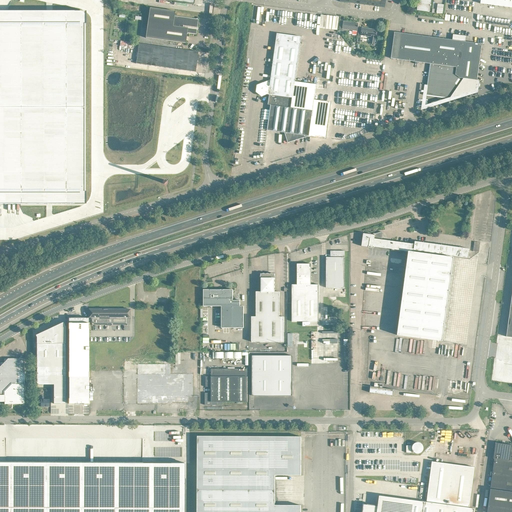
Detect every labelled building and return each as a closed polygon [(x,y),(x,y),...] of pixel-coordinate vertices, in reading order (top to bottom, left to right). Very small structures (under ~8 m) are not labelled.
[(418,0),(417,10),(429,12),(431,0),(418,0)] [(196,35),(197,27),(198,19),(174,16),(175,11),(149,8),(145,38),(185,44),(187,33),(196,35)] [(0,11),(0,203),(84,204),(84,11),(0,11)] [(340,24),(339,31),(342,31),(343,29),(353,31),(352,34),(357,35),(357,31),(358,28),(359,26),(358,26),(358,24),(344,22),(343,24),(340,24)] [(359,30),(357,40),(360,40),(361,38),(361,36),(371,37),(370,44),(375,45),(375,38),(376,38),(376,34),(377,34),(377,33),(376,33),(377,30),(362,28),(362,31),(359,30)] [(436,38),(434,38),(395,32),(391,59),(430,64),(433,64),(436,38)] [(295,82),(301,37),(277,34),(270,87),(268,87),(263,83),(257,86),(256,92),(262,96),(267,94),(269,95),(268,105),(271,105),(268,130),(277,132),(281,101),(286,101),(286,100),(293,100),(294,94),(295,82)] [(477,83),(477,80),(482,44),(465,42),(452,40),(436,38),(433,64),(430,64),(426,95),(450,99),(476,91),(476,87),(477,87),(477,86),(477,84),(478,84),(478,83),(477,83)] [(136,64),(195,72),(198,52),(132,43),(132,47),(138,48),(136,64)] [(325,138),(328,117),(330,103),(314,100),(316,85),(295,82),(294,94),(293,100),(292,108),(313,111),(309,136),(325,138)] [(309,136),(313,111),(292,108),(293,100),(286,100),(286,101),(281,101),(277,132),(285,133),(288,143),(308,136),(309,136)] [(144,154),(134,159),(137,164),(146,159),(144,154)] [(444,210),(443,218),(463,221),(464,213),(444,210)] [(442,342),(454,258),(411,252),(411,251),(414,252),(414,251),(468,259),(469,250),(415,242),(414,250),(411,249),(412,246),(413,246),(413,244),(381,240),(380,237),(382,236),(383,232),(383,233),(383,232),(381,232),(375,234),(373,234),(375,234),(375,235),(363,234),(362,246),(374,248),(374,247),(392,250),(391,251),(396,251),(396,250),(409,252),(397,336),(442,342)] [(345,251),(335,251),(331,251),(330,257),(326,257),(326,288),(344,288),(345,251)] [(511,337),(511,260),(511,266),(511,296),(509,319),(504,319),(503,326),(508,327),(506,337),(511,337)] [(303,264),(297,264),(297,285),(292,285),(292,322),(319,322),(319,285),(311,285),(311,264),(303,264)] [(275,278),(275,276),(275,274),(273,274),(273,273),(271,274),(268,274),(268,342),(284,342),(284,317),(279,317),(279,292),(275,292),(275,290),(275,288),(275,282),(275,280),(275,278)] [(268,342),(268,274),(265,274),(264,274),(263,274),(261,274),(261,276),(260,276),(260,278),(261,278),(261,280),(260,280),(260,282),(261,282),(261,288),(260,288),(260,290),(261,290),(261,292),(256,292),(256,317),(251,317),(251,342),(268,342)] [(233,301),(233,294),(233,290),(204,290),(204,307),(222,307),(222,328),(244,328),(244,306),(240,306),(240,301),(233,301)] [(344,299),(344,291),(334,291),(334,299),(344,299)] [(130,317),(130,309),(107,309),(106,309),(104,309),(103,309),(89,309),(89,317),(92,317),(92,325),(107,325),(107,324),(111,324),(111,325),(112,325),(126,325),(127,325),(127,317),(130,317)] [(68,323),(68,329),(68,372),(68,377),(68,403),(89,403),(89,377),(89,372),(89,342),(89,329),(89,323),(89,318),(68,318),(68,323)] [(53,327),(35,335),(36,337),(37,385),(53,385),(53,404),(65,404),(65,327),(63,322),(58,325),(53,327)] [(304,350),(297,350),(297,362),(316,362),(316,346),(304,346),(304,350)] [(252,396),(292,396),(292,356),(252,356),(252,396)] [(24,358),(14,359),(4,359),(4,362),(0,362),(0,366),(0,365),(0,401),(4,402),(4,404),(24,404),(24,358)] [(173,402),(188,402),(188,397),(193,397),(193,374),(170,374),(170,364),(138,364),(138,403),(166,403),(166,404),(168,401),(171,404),(173,402)] [(211,377),(206,377),(206,387),(211,387),(211,392),(206,392),(206,404),(223,404),(223,402),(247,402),(248,369),(211,369),(211,377)] [(392,396),(393,390),(371,387),(370,393),(392,396)] [(43,396),(40,396),(41,407),(49,407),(49,400),(43,400),(43,396)] [(198,436),(197,482),(197,511),(300,511),(301,505),(275,505),(275,475),(301,475),(301,437),(198,436)] [(422,445),(422,444),(421,444),(421,443),(420,443),(419,443),(418,443),(417,443),(416,443),(415,443),(414,444),(414,445),(413,445),(413,446),(412,447),(412,448),(412,449),(413,450),(413,451),(414,452),(415,452),(415,453),(416,453),(417,453),(418,453),(419,453),(420,453),(421,453),(421,452),(422,452),(422,451),(423,450),(423,449),(423,448),(423,447),(423,446),(422,445)] [(511,511),(511,446),(497,444),(492,482),(488,509),(487,511),(511,511)] [(0,511),(186,511),(186,463),(0,462),(0,511)] [(424,502),(422,511),(474,511),(475,508),(469,508),(472,482),(474,467),(432,462),(430,482),(427,502),(424,502)] [(359,504),(357,511),(422,511),(424,502),(375,495),(373,506),(359,504)]
